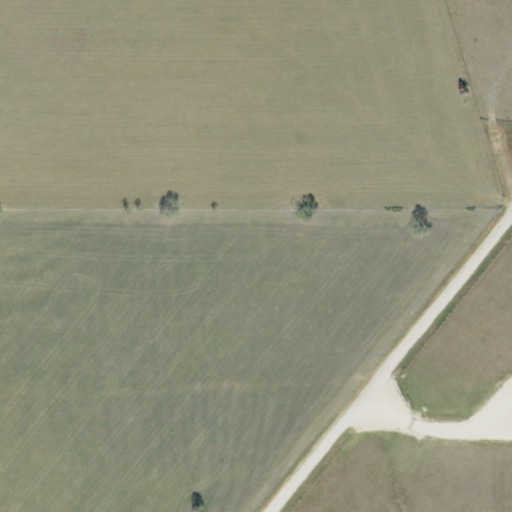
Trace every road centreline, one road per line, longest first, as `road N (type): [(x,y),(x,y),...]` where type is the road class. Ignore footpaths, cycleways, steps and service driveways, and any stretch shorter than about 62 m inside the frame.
road 1 (residential): [(272,511),(511,217)]
road 2 (residential): [(338,431),(511,439)]
